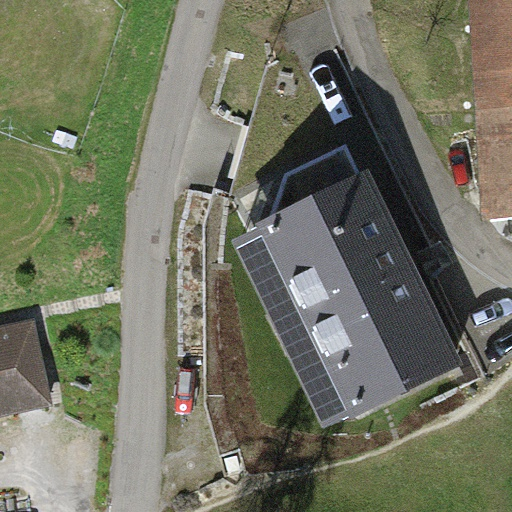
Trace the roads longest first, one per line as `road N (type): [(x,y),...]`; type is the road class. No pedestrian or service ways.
road 1 (residential): [(136,511),(154,199),(204,0)]
road 2 (residential): [(351,0),(356,28),(423,172),(478,246),(511,263)]
